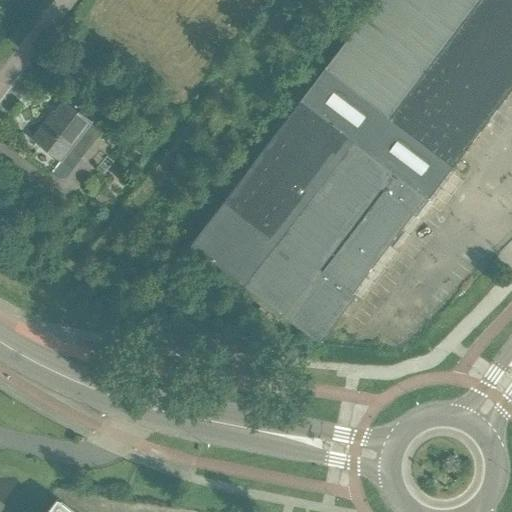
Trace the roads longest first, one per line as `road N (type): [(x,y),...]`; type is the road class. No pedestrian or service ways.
road 1 (tertiary): [(235,425),(140,406),(0,343)]
road 2 (tertiary): [(235,425),(390,478)]
road 3 (tertiary): [(395,444),(235,425)]
